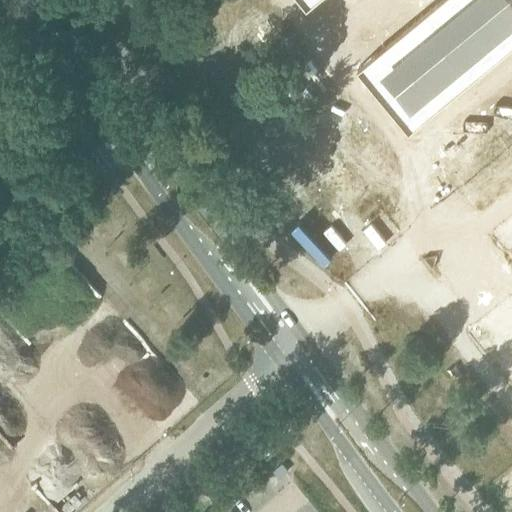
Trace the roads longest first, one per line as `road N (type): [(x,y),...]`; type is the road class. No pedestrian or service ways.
road 1 (primary): [(18,0),(277,360)]
road 2 (primary): [(301,337),(43,0)]
road 3 (unclassified): [(301,337),(511,162)]
road 4 (primary): [(431,511),(301,337)]
road 5 (primary): [(277,360),(392,511)]
